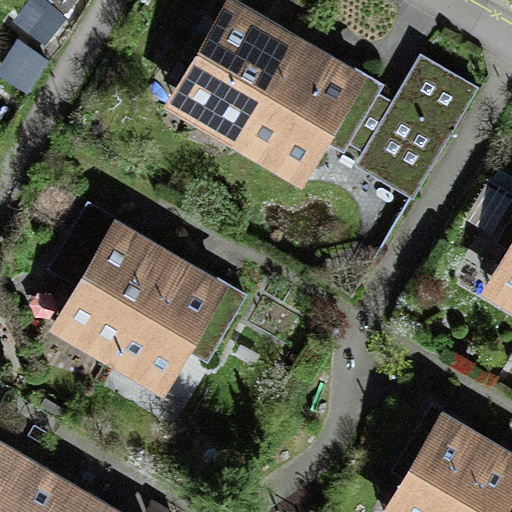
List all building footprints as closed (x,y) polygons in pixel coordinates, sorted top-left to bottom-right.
[(27,0),(13,17),(45,45),(70,15),(77,21),(91,5),(84,0),(27,0)] [(182,94),(240,127),(310,167),(329,133),(414,181),(469,83),(419,55),(396,94),(316,48),(292,35),(277,26),(235,2),(182,94)] [(188,264),(164,250),(150,243),(83,206),(50,266),(77,281),(61,310),(114,340),(173,372),(189,343),(209,355),(243,294),(188,264)] [(511,235),(488,278),(511,291),(511,235)] [(511,511),(511,455),(497,448),(480,438),(469,432),(439,415),(391,501),(410,511),(511,511)] [(62,485),(29,467),(18,460),(0,450),(0,511),(109,511),(90,502),(62,485)]
